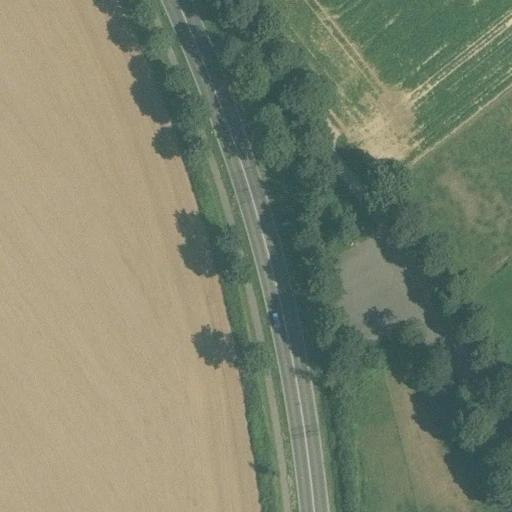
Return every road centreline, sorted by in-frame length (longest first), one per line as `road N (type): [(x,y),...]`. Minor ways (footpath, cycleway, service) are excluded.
road 1 (secondary): [(312,511),(273,270),(176,0)]
road 2 (residential): [(511,434),(415,280)]
